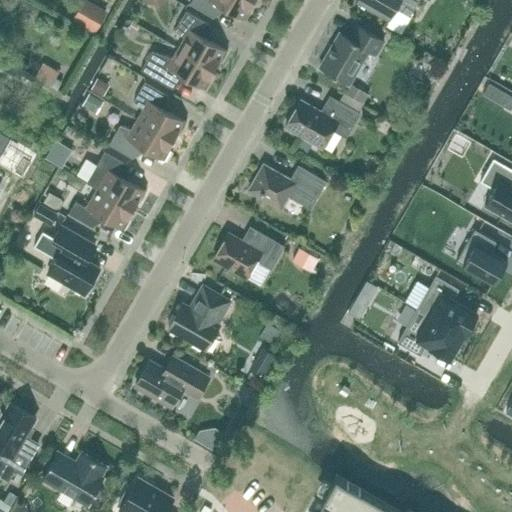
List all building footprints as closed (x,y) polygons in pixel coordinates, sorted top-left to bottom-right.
[(93,33),(105,12),(84,0),(83,0),(72,21),(93,33)] [(254,0),(191,0),(190,4),(213,17),(219,5),(246,20),(252,9),(250,8),(254,0)] [(358,0),(358,2),(389,20),(396,7),(410,15),(418,0),(358,0)] [(179,48),(214,69),(220,60),(222,61),(228,51),(202,35),(209,24),(186,10),(179,23),(175,30),(184,38),(179,48)] [(368,51),(375,55),(384,40),(358,25),(350,38),(340,32),(319,67),(349,84),(368,51)] [(209,77),(214,69),(179,48),(173,58),(152,51),(141,70),(171,88),(179,74),(206,89),(212,79),(209,77)] [(0,56),(0,78),(16,87),(25,71),(0,56)] [(56,74),(73,78),(76,66),(59,62),(56,74)] [(40,65),(35,75),(49,82),(54,73),(40,65)] [(25,71),(16,87),(26,94),(37,76),(26,70),(25,71)] [(96,76),(89,87),(104,96),(111,85),(96,76)] [(137,119),(173,140),(178,131),(180,132),(187,122),(161,107),(167,95),(145,81),(133,101),(143,110),(137,119)] [(482,93),(509,109),(511,103),(511,95),(488,82),(482,93)] [(363,104),(368,95),(349,84),(344,92),(363,104)] [(97,97),(87,91),(80,103),(91,109),(98,113),(105,102),(97,97)] [(322,147),(333,129),(346,137),(359,113),(332,97),(323,112),(300,100),(285,126),(304,136),(312,141),(322,147)] [(168,148),(173,140),(137,119),(132,129),(120,125),(109,144),(131,157),(138,145),(164,160),(170,150),(168,148)] [(304,136),(299,145),(307,150),(312,141),(304,136)] [(57,142),(47,159),(61,167),(72,150),(57,142)] [(87,182),(97,188),(133,209),(139,200),(141,201),(147,191),(120,176),(127,164),(105,151),(87,182)] [(511,168),(493,158),(480,180),(494,188),(485,204),(511,219),(511,184),(511,185),(511,184),(511,168)] [(258,173),(249,189),(281,208),(289,195),(311,207),(326,181),(299,165),(291,179),(267,165),(261,175),(258,173)] [(128,217),(133,209),(97,188),(86,207),(76,201),(69,213),(91,226),(98,214),(124,229),(130,219),(128,217)] [(44,201),(56,208),(60,201),(48,194),(44,201)] [(39,204),(33,214),(52,225),(58,214),(39,204)] [(264,224),(268,214),(249,206),(245,216),(264,224)] [(42,231),(33,245),(56,258),(48,273),(84,294),(100,267),(88,260),(96,245),(86,239),(61,225),(54,238),(42,231)] [(229,232),(214,258),(247,277),(257,260),(271,268),(283,246),(257,231),(250,244),(229,232)] [(469,231),(449,263),(469,276),(475,264),(496,277),(510,254),(469,231)] [(311,265),(316,256),(299,246),(294,255),(311,265)] [(417,280),(405,301),(417,307),(417,309),(464,336),(477,313),(452,299),(458,289),(436,276),(429,287),(417,280)] [(365,281),(347,312),(357,319),(376,287),(365,281)] [(183,303),(168,329),(205,349),(220,324),(218,323),(231,300),(203,284),(194,300),(198,302),(194,309),(183,303)] [(417,309),(398,342),(420,355),(426,344),(451,359),(464,336),(417,309)] [(262,347),(249,370),(265,379),(278,357),(262,347)] [(150,360),(135,385),(171,406),(182,389),(197,398),(210,376),(180,358),(172,372),(150,360)] [(22,474),(38,446),(27,440),(32,432),(27,429),(35,417),(11,403),(5,414),(1,412),(0,407),(0,406),(0,448),(3,450),(0,455),(0,475),(8,480),(14,469),(22,474)] [(88,505),(104,478),(100,476),(106,465),(82,451),(76,462),(58,451),(42,478),(88,505)] [(399,511),(336,476),(332,482),(325,495),(321,502),(329,507),(326,511),(399,511)] [(120,509),(124,511),(166,511),(165,511),(171,501),(152,490),(154,486),(139,477),(130,491),(127,489),(118,504),(122,507),(120,509)]
